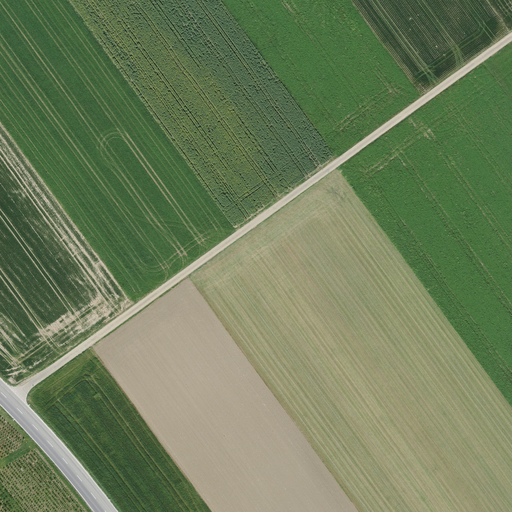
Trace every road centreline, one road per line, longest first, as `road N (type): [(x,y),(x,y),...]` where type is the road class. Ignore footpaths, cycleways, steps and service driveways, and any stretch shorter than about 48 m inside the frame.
road 1 (track): [(5,397),(511,33)]
road 2 (tertiary): [(0,393),(104,511)]
